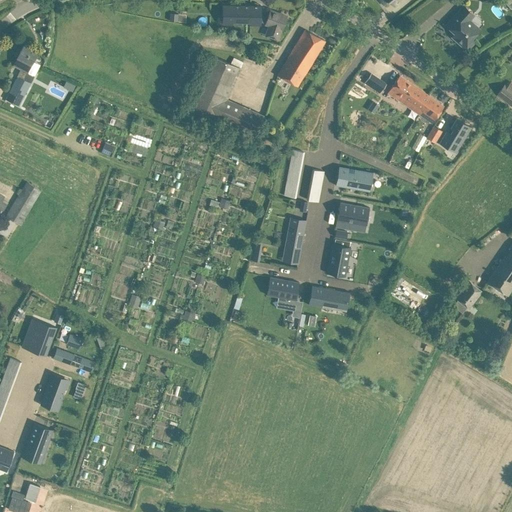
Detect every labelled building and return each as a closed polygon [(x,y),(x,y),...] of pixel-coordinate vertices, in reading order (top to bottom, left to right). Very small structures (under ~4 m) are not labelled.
[(511,0),(503,0),(511,9),(511,7),(511,0)] [(453,18),(447,25),(455,33),(454,34),(458,38),(456,39),(467,49),(474,41),(475,40),(473,38),(477,33),(470,26),(471,20),(475,15),(463,4),(452,17),(453,18)] [(250,20),(250,6),(224,5),(224,16),(233,16),(232,21),(250,20)] [(268,18),(260,16),(260,6),(250,6),(250,20),(260,20),(260,19),(272,24),(268,35),(278,39),(286,15),(271,10),(268,18)] [(170,12),(169,20),(178,21),(178,13),(170,12)] [(299,87),(325,41),(305,29),(278,75),(299,87)] [(21,69),(6,98),(7,99),(18,104),(19,105),(31,83),(23,79),(31,63),(31,64),(33,61),(37,52),(24,45),(13,65),(21,69)] [(371,72),(364,83),(369,86),(376,76),(371,72)] [(432,122),(443,106),(399,75),(390,88),(401,96),(399,100),(432,122)] [(511,82),(511,81),(507,86),(505,84),(497,94),(511,105),(511,82)] [(246,126),(254,105),(251,104),(253,98),(238,92),(230,113),(238,115),(235,122),(246,126)] [(456,153),(472,127),(456,117),(450,127),(452,128),(450,132),(446,130),(439,142),(456,153)] [(433,125),(426,137),(435,142),(442,131),(433,125)] [(388,161),(397,143),(387,138),(385,144),(374,139),(372,144),(370,143),(367,151),(388,161)] [(102,151),(113,155),(117,145),(106,141),(102,151)] [(410,169),(416,156),(405,151),(406,147),(397,143),(388,161),(403,167),(404,166),(410,169)] [(293,148),(284,194),(297,197),(306,150),(293,148)] [(416,171),(416,173),(433,181),(439,167),(416,156),(410,169),(416,171)] [(369,180),(370,172),(373,172),(339,165),(339,166),(340,166),(339,175),(337,174),(335,185),(348,187),(347,186),(348,186),(357,187),(357,188),(356,189),(369,191),(370,191),(370,190),(366,190),(368,180),(369,180)] [(313,168),(309,199),(320,200),(324,169),(313,168)] [(19,224),(40,189),(27,181),(5,216),(19,224)] [(228,208),(230,200),(221,198),(219,206),(228,208)] [(366,225),(369,207),(340,202),(335,226),(350,229),(351,222),(366,225)] [(288,230),(293,231),(292,239),(288,238),(285,256),(299,259),(306,219),(290,216),(288,230)] [(153,227),(162,230),(165,221),(156,218),(153,227)] [(344,276),(349,246),(332,243),(327,273),(344,276)] [(511,245),(487,281),(509,296),(510,294),(511,291),(511,245)] [(195,281),(203,284),(206,276),(197,272),(195,281)] [(296,300),(299,282),(270,276),(266,294),(267,294),(268,292),(287,296),(287,298),(296,300)] [(462,312),(466,307),(469,308),(482,291),(469,281),(455,298),(458,300),(453,305),(462,312)] [(350,291),(337,289),(320,286),(319,286),(312,284),(312,285),(316,286),(312,304),(308,303),(308,304),(322,307),(323,304),(345,308),(348,292),(350,292),(350,291)] [(132,293),(129,302),(138,304),(141,296),(132,293)] [(185,310),(183,318),(192,321),(194,313),(185,310)] [(22,344),(22,346),(46,355),(46,354),(44,354),(49,341),(50,341),(50,342),(51,342),(57,327),(37,319),(32,318),(22,344)] [(83,338),(70,333),(66,343),(79,348),(83,338)] [(95,361),(57,347),(53,357),(91,371),(95,361)] [(9,356),(0,384),(0,419),(2,420),(21,360),(9,356)] [(52,374),(41,402),(57,408),(68,380),(52,374)] [(78,381),(76,388),(85,391),(87,385),(78,381)] [(53,430),(53,429),(34,422),(21,456),(22,456),(24,449),(43,456),(49,440),(53,430)] [(0,445),(0,468),(7,471),(14,451),(13,451),(0,446),(0,445)] [(35,501),(40,485),(30,482),(25,498),(35,501)] [(23,500),(25,494),(13,490),(11,496),(12,496),(8,509),(18,511),(28,511),(31,502),(23,500)]
